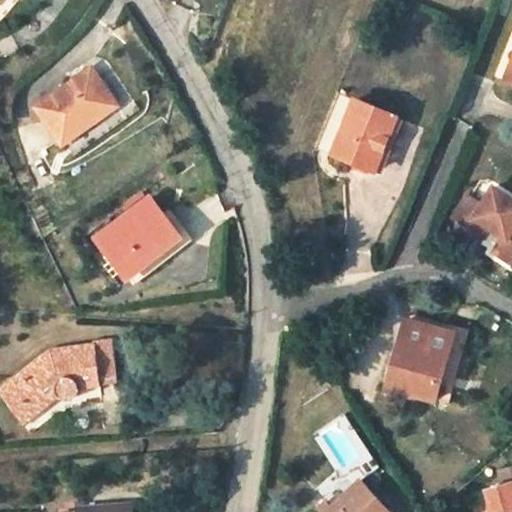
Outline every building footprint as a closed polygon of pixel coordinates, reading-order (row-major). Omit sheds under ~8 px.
[(58,94),(76,136),(140,108),(122,67),(58,94)] [(382,150),(396,114),(355,99),(334,154),(374,169),(382,150)] [(408,119),(396,114),(382,150),(394,153),(408,119)] [(511,200),(498,193),(489,209),(475,200),(462,224),(491,243),(497,234),(511,244),(505,257),(511,261),(511,200)] [(98,240),(128,278),(149,265),(157,276),(177,261),(168,249),(185,236),(158,195),(98,240)] [(277,238),(280,253),(298,249),(294,233),(277,238)] [(409,324),(386,388),(448,407),(471,344),(409,324)] [(125,381),(116,342),(60,353),(4,394),(28,423),(58,402),(71,407),(86,401),(91,388),(125,381)] [(337,472),(369,453),(346,415),(314,435),(337,472)] [(330,511),(390,511),(363,482),(330,511)] [(511,511),(511,488),(492,493),(495,511),(511,511)]
